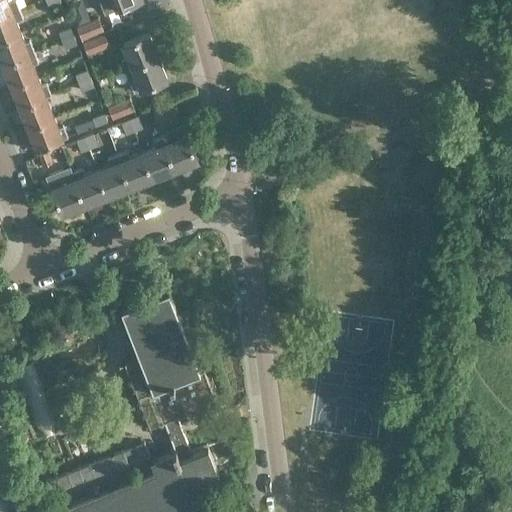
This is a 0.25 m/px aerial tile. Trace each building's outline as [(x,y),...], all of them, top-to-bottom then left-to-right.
[(0,0),(0,14),(14,9),(19,7),(16,0),(0,0)] [(0,38),(22,30),(18,19),(23,17),(19,7),(14,9),(0,14),(0,38)] [(99,17),(77,26),(82,38),(104,29),(99,17)] [(62,40),(74,35),(71,26),(59,31),(62,40)] [(27,41),(22,30),(0,38),(0,50),(4,62),(34,50),(30,40),(27,41)] [(125,67),(132,64),(158,54),(149,31),(123,41),(128,55),(122,58),(125,67)] [(105,33),(83,41),(88,53),(110,44),(105,33)] [(74,35),(62,40),(65,48),(78,43),(74,35)] [(13,83),(39,72),(35,63),(39,62),(34,50),(4,62),(13,83)] [(158,54),(132,64),(125,67),(135,90),(167,77),(158,54)] [(79,82),(91,77),(87,68),(75,73),(79,82)] [(44,84),(39,72),(13,83),(21,104),(47,93),(48,95),(51,93),(47,82),(44,84)] [(91,77),(79,82),(82,91),(94,86),(91,77)] [(47,93),(21,104),(29,125),(56,114),(48,95),(47,93)] [(130,97),(108,106),(113,117),(134,109),(130,97)] [(159,126),(170,121),(168,117),(179,113),(174,100),(152,109),(157,121),(159,126)] [(92,117),(96,126),(108,121),(105,112),(92,117)] [(60,126),(56,114),(29,125),(38,147),(65,137),(68,136),(64,125),(60,126)] [(130,118),(134,130),(143,127),(138,115),(130,118)] [(126,134),(134,130),(130,118),(121,121),(126,134)] [(84,136),(89,148),(98,145),(93,132),(84,136)] [(189,132),(175,138),(172,132),(163,136),(176,167),(199,158),(189,132)] [(81,151),(89,148),(84,136),(76,139),(81,151)] [(153,140),(155,145),(143,150),(154,176),(176,167),(163,136),(153,140)] [(44,165),(52,162),(47,150),(39,154),(44,165)] [(130,156),(127,150),(119,153),(131,185),(154,176),(143,150),(130,156)] [(109,194),(131,185),(119,153),(109,157),(111,163),(99,168),(109,194)] [(83,167),(74,170),(87,203),(109,194),(99,168),(85,174),(83,167)] [(63,175),(65,181),(53,186),(64,212),(87,203),(74,170),(63,175)] [(179,415),(217,400),(205,368),(201,370),(169,289),(123,307),(141,354),(125,360),(150,425),(166,419),(178,415),(179,415)] [(178,415),(179,415),(166,419),(177,448),(153,457),(157,466),(45,510),(46,511),(147,511),(193,494),(190,486),(220,475),(209,446),(192,453),(178,415)] [(145,441),(46,479),(55,502),(154,462),(145,441)] [(0,486),(0,511),(8,508),(0,487),(0,486)] [(27,511),(17,486),(4,492),(12,511),(27,511)]
